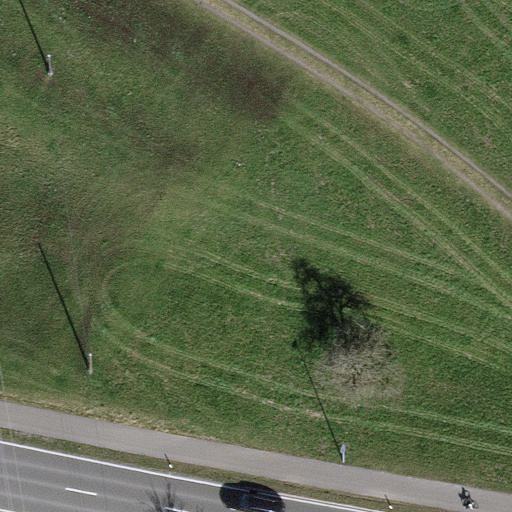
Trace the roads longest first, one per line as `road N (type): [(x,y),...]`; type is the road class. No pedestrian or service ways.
road 1 (track): [(511,214),(363,79),(222,0)]
road 2 (secondary): [(0,480),(161,511)]
